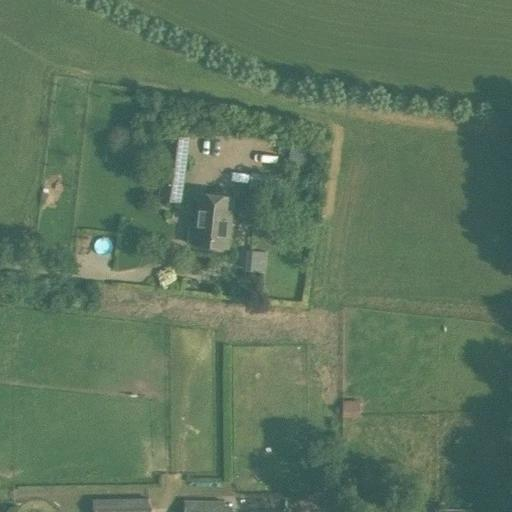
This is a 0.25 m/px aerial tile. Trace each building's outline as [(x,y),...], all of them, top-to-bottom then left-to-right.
[(163,198),(181,202),(188,134),(174,132),(172,143),(166,143),(161,181),(165,181),(163,198)] [(266,218),(274,178),(251,173),(242,213),(266,218)] [(198,194),(195,219),(229,222),(232,197),(198,194)] [(227,248),(229,222),(195,219),(194,225),(192,225),(190,244),(227,248)] [(246,249),(246,269),(265,270),(266,250),(246,249)] [(93,499),(92,511),(149,511),(149,498),(93,499)]
